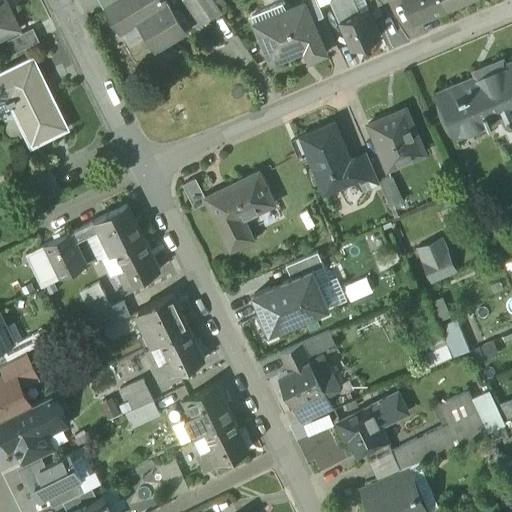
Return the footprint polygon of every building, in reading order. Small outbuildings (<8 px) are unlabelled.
[(4,0),(0,0),(0,39),(19,30),(4,0)] [(164,0),(121,0),(105,10),(121,35),(147,19),(164,47),(185,34),(164,0)] [(211,0),(183,0),(201,24),(218,10),(211,0)] [(323,17),(315,0),(305,0),(302,1),(303,4),(305,4),(313,22),(323,17)] [(330,0),(315,0),(323,17),(335,12),(330,1),(331,0),(330,0)] [(331,0),(330,1),(335,12),(352,49),(381,36),(368,9),(358,13),(352,0),(331,0)] [(442,0),(403,0),(414,24),(447,9),(442,0)] [(442,0),(447,9),(468,0),(442,0)] [(303,4),(287,11),(290,17),(263,29),(269,44),(263,47),(271,66),(305,52),(309,62),(326,55),(313,22),(305,4),(303,4)] [(33,29),(8,42),(13,53),(39,41),(33,29)] [(68,128),(33,57),(0,73),(0,102),(7,99),(8,103),(15,99),(37,143),(68,128)] [(511,63),(505,67),(503,61),(477,72),(479,78),(439,95),(457,136),(511,112),(511,63)] [(407,109),(368,125),(387,169),(426,153),(407,109)] [(334,124),(302,138),(326,192),(355,180),(363,176),(355,158),(350,160),(334,124)] [(367,154),(355,158),(363,176),(355,180),(363,192),(381,185),(380,182),(367,154)] [(48,165),(19,179),(32,205),(61,191),(48,165)] [(259,170),(205,197),(208,201),(231,248),(253,237),(244,218),(275,202),(259,170)] [(392,176),(380,182),(381,185),(391,207),(403,202),(392,176)] [(196,178),(183,184),(195,208),(208,201),(205,197),(196,178)] [(127,203),(84,225),(100,257),(102,256),(116,250),(143,236),(127,203)] [(74,229),(47,243),(63,275),(85,265),(74,243),(75,243),(79,240),(74,229)] [(143,236),(116,250),(125,267),(119,270),(119,272),(126,285),(160,269),(144,236),(143,236)] [(441,240),(418,250),(424,264),(447,254),(441,240)] [(47,243),(28,252),(45,285),(63,275),(47,243)] [(116,250),(102,256),(111,275),(119,272),(119,270),(125,267),(116,250)] [(323,265),(319,253),(287,266),(292,278),(312,270),(323,265)] [(447,254),(424,264),(432,282),(455,272),(447,254)] [(328,307),(312,270),(292,278),(253,294),(268,332),(328,307)] [(99,282),(80,291),(87,305),(106,295),(99,282)] [(172,293),(139,309),(148,329),(139,334),(145,347),(152,344),(188,326),(172,293)] [(106,295),(87,305),(94,317),(112,307),(106,295)] [(430,303),(438,322),(450,317),(442,298),(430,303)] [(112,307),(94,317),(99,328),(130,313),(125,301),(112,307)] [(0,325),(0,348),(9,344),(0,325)] [(188,326),(152,344),(161,363),(164,361),(171,375),(205,359),(188,326)] [(470,351),(460,327),(443,335),(452,358),(470,351)] [(329,330),(301,343),(310,360),(322,354),(336,347),(329,330)] [(34,333),(2,349),(8,359),(25,351),(40,343),(34,333)] [(301,343),(280,352),(290,370),(310,360),(301,343)] [(8,359),(0,363),(6,375),(31,363),(25,351),(8,359)] [(290,370),(279,375),(293,403),(301,400),(304,406),(327,395),(315,372),(328,366),(322,354),(290,370)] [(6,375),(0,378),(0,419),(31,404),(21,384),(37,376),(31,363),(6,375)] [(328,366),(315,372),(327,395),(339,388),(328,366)] [(142,377),(129,383),(130,383),(120,388),(125,399),(129,397),(134,409),(154,399),(142,377)] [(217,383),(183,399),(190,414),(184,417),(185,418),(194,435),(205,430),(233,416),(217,383)] [(471,398),(486,432),(505,423),(490,389),(471,398)] [(448,424),(392,451),(399,469),(409,465),(486,432),(467,391),(438,403),(448,424)] [(370,406),(338,422),(346,439),(349,437),(358,455),(387,441),(380,425),(408,411),(398,393),(371,406),(370,406)] [(31,404),(0,419),(0,426),(3,434),(7,432),(14,445),(31,436),(36,438),(46,434),(48,433),(48,432),(51,431),(56,424),(58,416),(58,409),(54,401),(51,394),(31,404)] [(304,406),(296,410),(302,421),(333,407),(327,395),(304,406)] [(154,399),(134,409),(146,435),(147,435),(167,426),(154,399)] [(119,405),(110,409),(114,416),(122,413),(119,405)] [(146,435),(134,409),(127,413),(139,438),(146,435)] [(233,416),(205,430),(213,446),(201,452),(199,454),(207,469),(249,449),(233,416)] [(185,418),(172,424),(181,441),(193,436),(194,435),(185,418)] [(194,435),(193,436),(201,452),(213,446),(205,430),(194,435)] [(36,438),(31,436),(14,445),(23,464),(41,455),(53,449),(46,434),(36,438)] [(46,466),(28,475),(29,476),(40,498),(48,494),(80,478),(81,478),(72,460),(69,454),(46,466)] [(23,464),(19,466),(25,478),(29,476),(28,475),(46,466),(41,455),(23,464)] [(81,456),(72,460),(81,477),(90,473),(81,456)] [(175,457),(158,465),(172,497),(189,489),(175,457)] [(399,469),(385,475),(390,486),(414,476),(409,465),(399,469)] [(414,476),(390,486),(385,475),(364,485),(374,508),(371,509),(372,511),(424,511),(411,480),(415,478),(414,476)] [(80,478),(48,494),(53,505),(63,500),(85,489),(80,478)] [(85,489),(63,500),(68,511),(97,496),(92,486),(85,489)] [(68,511),(65,511),(108,511),(100,495),(97,496),(68,511)]
